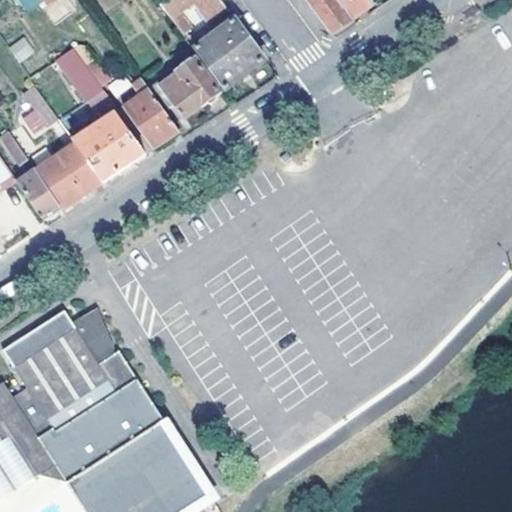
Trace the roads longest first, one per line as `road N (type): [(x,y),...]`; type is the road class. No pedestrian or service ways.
road 1 (tertiary): [(0,282),(321,72)]
road 2 (tertiary): [(321,72),(427,0)]
